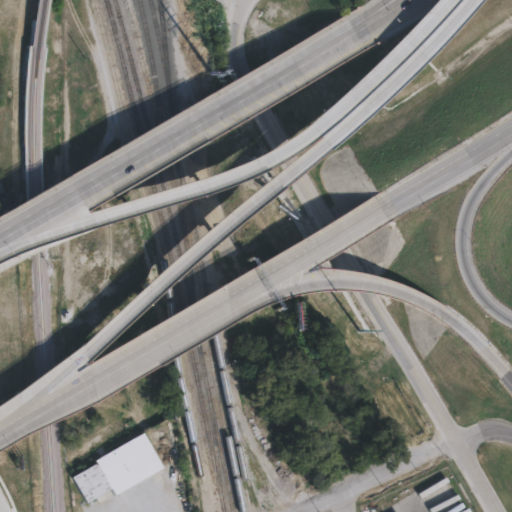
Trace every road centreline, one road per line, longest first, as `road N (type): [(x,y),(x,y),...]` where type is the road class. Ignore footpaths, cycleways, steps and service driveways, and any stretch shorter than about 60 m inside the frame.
road 1 (secondary): [(249,0),(240,47),(247,74),(455,435)]
road 2 (motorway): [(0,429),(320,144)]
road 3 (motorway): [(371,26),(0,236)]
road 4 (motorway): [(299,137),(260,158),(0,247)]
road 5 (motorway): [(52,409),(269,283)]
road 6 (motorway): [(320,144),(472,0)]
road 7 (motorway): [(449,0),(299,137)]
road 8 (motorway): [(511,313),(475,285),(460,240),(472,192),(511,147)]
road 9 (motorway): [(269,283),(367,278),(449,309)]
road 10 (residential): [(301,511),(455,435)]
road 11 (motorway): [(269,283),(394,207)]
road 12 (motorway): [(394,207),(511,129)]
